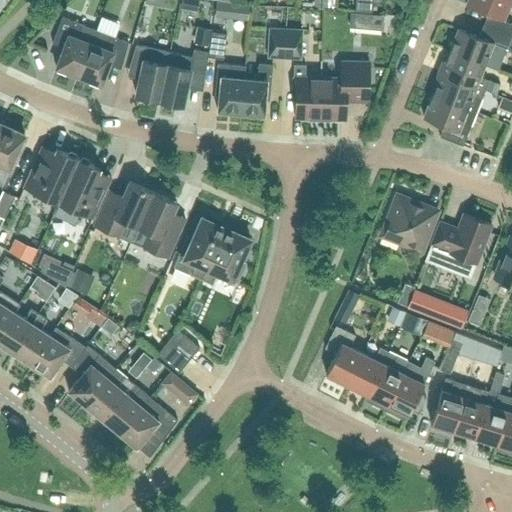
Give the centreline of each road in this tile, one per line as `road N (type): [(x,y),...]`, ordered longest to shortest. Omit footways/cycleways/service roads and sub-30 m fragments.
road 1 (residential): [(293,151),(132,132),(0,79)]
road 2 (residential): [(240,371),(393,446),(501,483)]
road 3 (residential): [(240,371),(279,267),(293,151)]
road 4 (residential): [(106,499),(164,476),(240,371)]
road 5 (residential): [(376,157),(438,0)]
road 6 (residential): [(106,499),(92,473),(0,400)]
road 7 (residential): [(511,201),(376,157)]
